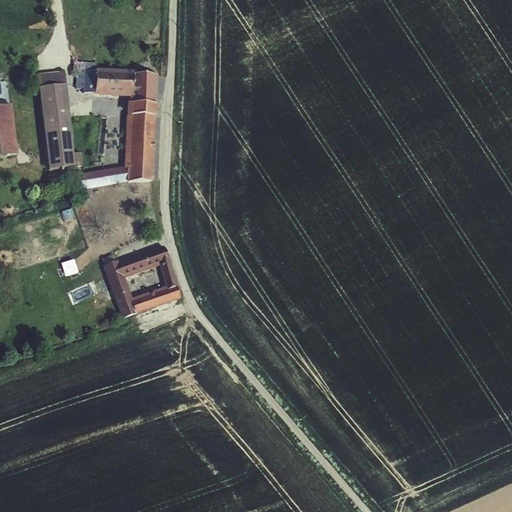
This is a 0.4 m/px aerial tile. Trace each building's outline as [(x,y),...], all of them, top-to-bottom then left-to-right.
[(80,182),(153,186),(158,73),(96,70),(97,62),(80,62),(79,79),(90,79),(89,96),(127,97),(123,171),(81,169),(80,182)] [(37,73),(43,169),(71,167),(64,71),(37,73)] [(0,154),(15,154),(11,105),(0,105),(0,154)] [(164,247),(108,264),(124,317),(181,300),(164,247)] [(61,263),(65,276),(77,272),(74,260),(61,263)]
